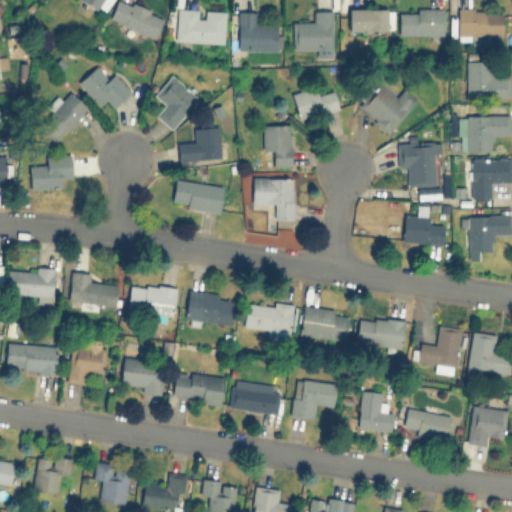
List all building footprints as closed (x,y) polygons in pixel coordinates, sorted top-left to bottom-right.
[(108,0),(78,0),(99,14),(108,0)] [(162,15),(126,0),(115,0),(108,19),(153,37),(162,15)] [(222,43),(223,10),(201,9),(175,8),(174,40),(222,43)] [(347,30),(391,30),(391,8),(347,8),(347,30)] [(441,8),(397,8),(397,34),(441,34),(441,8)] [(500,35),(500,8),(448,8),(448,35),(500,35)] [(235,49),(275,50),(275,23),(255,22),(255,10),(235,10),(235,49)] [(330,48),(330,10),(311,10),(311,22),(291,22),(291,48),(330,48)] [(507,96),(507,76),(492,76),(492,60),(464,60),(464,96),(507,96)] [(128,92),(113,72),(105,78),(95,66),(77,81),(97,106),(105,99),(111,106),(128,92)] [(152,95),(163,104),(153,115),(171,129),(197,96),(169,74),(152,95)] [(387,131),(414,99),(401,89),(395,96),(378,82),(358,106),(387,131)] [(332,90),(317,93),(315,87),(291,93),(297,118),(336,108),(332,90)] [(86,107),(69,91),(61,99),(57,95),(45,107),(51,113),(38,127),(53,141),(86,107)] [(507,114),(457,114),(457,149),(490,149),(490,136),(507,136),(507,114)] [(271,151),(271,166),(288,166),(288,124),(261,124),(261,151),(271,151)] [(176,141),(177,159),(222,157),(221,125),(192,127),(193,140),(176,141)] [(396,167),(406,167),(407,185),(439,184),(438,141),(395,142),(396,167)] [(28,165),(28,185),(69,185),(69,154),(43,155),(43,165),(28,165)] [(509,156),(468,156),(468,196),(490,196),(490,183),(509,183),(509,156)] [(291,177),(250,177),(250,203),(273,203),(273,217),(291,218),(291,177)] [(217,210),(220,184),(173,179),(170,204),(217,210)] [(438,199),(438,186),(415,187),(416,200),(438,199)] [(440,240),(441,224),(429,223),(429,215),(402,213),(400,238),(440,240)] [(508,213),(465,214),(466,258),(476,257),(476,250),(491,250),(491,235),(509,235),(508,213)] [(51,267),(34,266),(34,269),(7,268),(5,293),(50,296),(51,267)] [(66,299),(111,306),(115,284),(88,280),(89,273),(70,270),(66,299)] [(174,287),(129,281),(125,309),(170,314),(174,287)] [(186,290),(183,320),(227,325),(230,294),(186,290)] [(242,326),(287,331),(290,304),(245,299),(242,326)] [(301,305),(298,334),(343,339),(346,310),(301,305)] [(354,342),(399,348),(402,320),(357,314),(354,342)] [(459,327),(435,324),(433,344),(418,342),(416,362),(454,367),(459,327)] [(508,353),(492,352),(494,333),(469,331),(465,375),(482,377),(482,370),(506,373),(508,353)] [(3,369),(52,374),(55,346),(6,341),(3,369)] [(104,346),(70,342),(65,380),(84,383),(86,373),(101,374),(104,346)] [(158,391),(161,361),(122,357),(118,387),(158,391)] [(221,376),(173,370),(170,396),(217,402),(221,376)] [(334,382),(295,377),(289,414),(312,417),(314,402),(331,405),(334,382)] [(273,412),(276,391),(229,385),(227,406),(273,412)] [(379,404),(380,392),(359,390),(355,427),(388,430),(390,405),(379,404)] [(505,408),(469,404),(465,442),(486,444),(487,434),(502,436),(505,408)] [(444,438),(448,415),(405,407),(401,431),(444,438)] [(69,458),(35,453),(30,489),(55,492),(57,474),(66,475),(69,458)] [(0,482),(8,483),(11,461),(0,459),(0,482)] [(126,465),(94,462),(92,480),(100,481),(98,500),(123,502),(126,465)] [(139,504),(175,511),(182,474),(166,471),(163,485),(143,481),(139,504)] [(203,511),(230,511),(234,484),(208,480),(203,511)] [(285,511),(287,502),(275,500),(276,487),(252,485),(249,511),(285,511)] [(350,511),(352,500),(308,495),(306,511),(350,511)]
